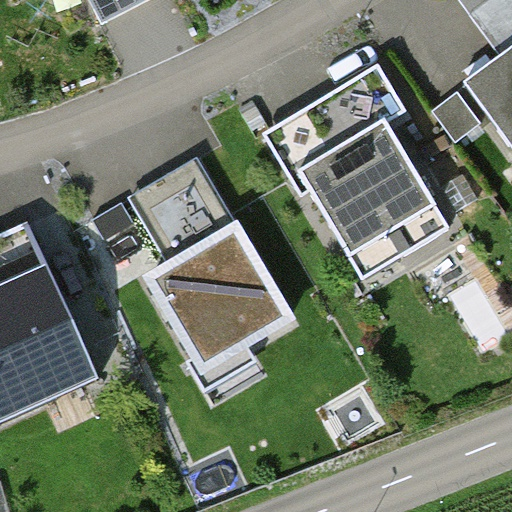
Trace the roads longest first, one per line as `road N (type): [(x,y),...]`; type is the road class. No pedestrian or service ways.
road 1 (residential): [(0,149),(172,86),(338,0)]
road 2 (tertiary): [(511,440),(329,511)]
